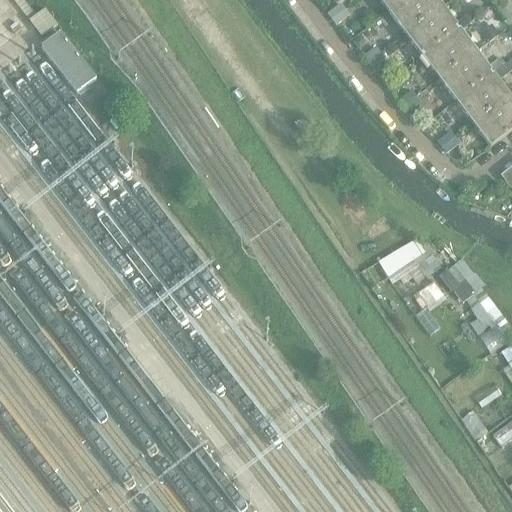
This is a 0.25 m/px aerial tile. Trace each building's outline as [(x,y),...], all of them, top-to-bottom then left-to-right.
[(36,17),(23,0),(12,0),(41,39),(58,27),(46,9),(36,17)] [(376,0),(388,15),(408,0),(376,0)] [(405,37),(439,12),(430,0),(408,0),(388,15),(405,37)] [(331,23),(344,13),(340,7),(327,17),(331,23)] [(422,60),(456,34),(439,12),(405,37),(422,60)] [(344,13),(331,23),(335,27),(348,18),(344,13)] [(472,22),(466,15),(456,23),(462,30),(472,22)] [(489,43),(498,36),(493,28),(483,36),(489,43)] [(439,82),(473,56),(456,34),(422,60),(439,82)] [(61,35),(41,50),(76,96),(96,81),(61,35)] [(359,38),(351,45),(357,54),(363,50),(363,43),(359,38)] [(367,66),(380,57),(375,50),(362,60),(367,66)] [(456,104),(490,79),(473,56),(439,82),(456,104)] [(380,57),(367,66),(371,71),(383,61),(380,57)] [(499,60),(488,68),(494,76),(504,68),(499,60)] [(511,62),(504,68),(494,76),(499,82),(511,72),(511,62)] [(397,78),(388,86),(395,96),(404,89),(397,78)] [(473,127),(507,101),(490,79),(456,104),(473,127)] [(402,110),(415,100),(410,94),(398,104),(402,110)] [(406,115),(419,105),(415,100),(402,110),(406,115)] [(490,150),(511,132),(511,107),(507,101),(473,127),(490,150)] [(441,150),(454,141),(449,135),(437,145),(441,150)] [(454,141),(441,150),(445,156),(458,146),(454,141)] [(511,191),(511,170),(502,179),(510,190),(511,191)] [(416,243),(378,265),(388,281),(422,261),(432,275),(439,270),(426,250),(422,253),(416,243)] [(459,265),(441,279),(452,294),(471,280),(459,265)] [(471,297),(463,302),(476,322),(480,319),(484,316),(471,297)] [(480,319),(487,329),(495,324),(488,314),(484,316),(480,319)] [(511,347),(500,356),(508,367),(502,371),(511,386),(511,347)] [(511,424),(493,438),(500,449),(511,440),(511,424)]
